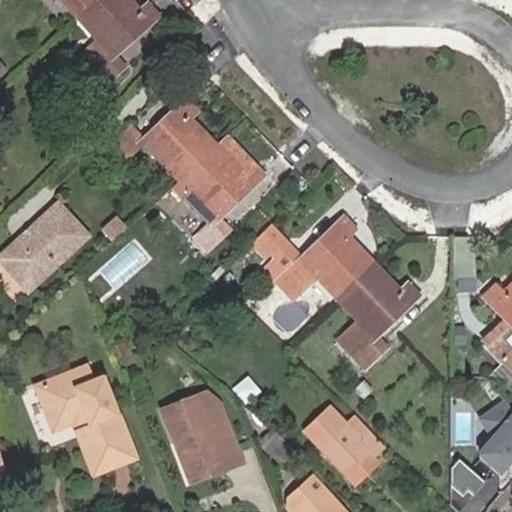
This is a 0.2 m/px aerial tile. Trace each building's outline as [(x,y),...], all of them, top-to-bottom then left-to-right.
[(57,0),(73,17),(92,0),(57,0)] [(113,0),(92,0),(73,17),(110,58),(155,18),(144,7),(136,14),(124,0),(114,0),(113,0)] [(149,3),(144,7),(155,18),(159,14),(149,3)] [(120,71),(110,58),(89,77),(100,88),(120,71)] [(214,146),(216,145),(205,134),(203,136),(188,119),(196,112),(186,102),(142,143),(177,181),(207,152),(214,146)] [(120,164),(142,143),(130,131),(108,152),(120,164)] [(223,157),(214,146),(207,152),(217,163),(223,157)] [(207,152),(177,181),(214,222),(259,180),(249,169),(241,176),(223,157),(217,163),(207,152)] [(55,204),(29,230),(33,233),(26,240),(23,236),(0,257),(0,261),(27,292),(86,235),(55,204)] [(110,241),(123,229),(113,219),(100,231),(110,241)] [(315,277),(336,300),(366,271),(356,261),(362,256),(346,237),(352,231),(342,220),(298,261),(287,249),(272,263),(265,270),(293,299),(315,277)] [(224,233),(214,222),(193,241),(203,252),(224,233)] [(280,241),(267,228),(250,244),(263,258),(265,256),(280,241)] [(33,233),(29,230),(23,236),(26,240),(33,233)] [(272,263),(287,249),(280,241),(265,256),(272,263)] [(366,271),(372,265),(362,256),(356,261),(366,271)] [(382,276),(372,265),(366,271),(375,282),(382,276)] [(366,271),(336,300),(358,322),(337,342),(364,369),(384,350),(374,339),(416,298),(404,286),(398,292),(382,276),(375,282),(366,271)] [(511,284),(501,295),(494,287),(484,297),(505,322),(484,342),(511,373),(511,284)] [(84,368),(68,374),(72,386),(88,380),(84,368)] [(72,386),(68,374),(33,385),(51,431),(71,424),(75,422),(78,430),(74,431),(91,474),(131,459),(100,376),(88,380),(72,386)] [(371,391),(362,383),(354,391),(362,400),(371,391)] [(236,457),(221,418),(215,402),(205,393),(196,396),(159,410),(184,476),(236,457)] [(511,411),(506,403),(481,421),(494,439),(481,454),(481,460),(501,476),(511,462),(511,411)] [(359,439),(347,427),(345,428),(328,410),(303,434),(343,477),(344,478),(345,478),(370,454),(373,458),(381,451),(365,433),(359,439)] [(353,420),(347,427),(359,439),(365,433),(353,420)] [(279,437),(272,431),(261,443),(267,449),(279,437)] [(281,465),(294,452),(279,437),(267,449),(281,465)] [(370,454),(345,478),(353,487),(377,464),(373,458),(370,454)] [(187,484),(239,466),(236,457),(184,476),(187,484)] [(448,475),(448,487),(463,500),(470,492),(476,498),(487,486),(460,462),(448,475)] [(286,507),(290,511),(347,511),(310,475),(285,498),(286,507)] [(464,511),(476,498),(470,492),(463,500),(448,487),(448,503),(457,511),(464,511)]
